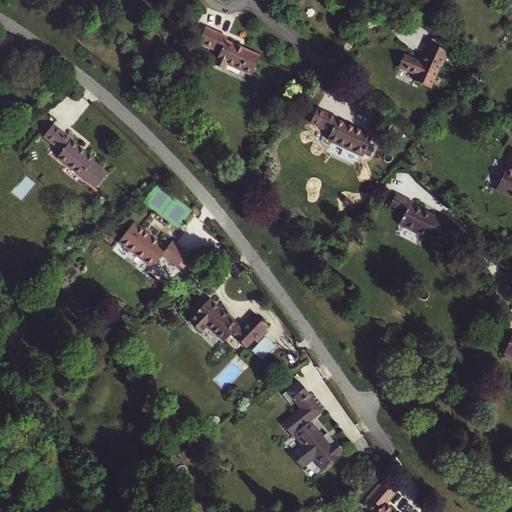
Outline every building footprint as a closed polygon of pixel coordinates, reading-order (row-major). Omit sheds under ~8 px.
[(228,38),(205,28),(198,43),(216,51),(215,54),(218,55),(214,65),(224,70),(226,64),(252,76),(260,58),(242,49),(226,42),(228,38)] [(422,63),(404,55),(398,67),(417,75),(414,81),(429,88),(439,66),(441,67),(448,52),(431,45),(422,63)] [(364,157),(373,137),(338,121),(339,119),(318,109),(311,124),(331,133),(328,140),(364,157)] [(97,189),(108,174),(93,163),(95,160),(71,142),(72,141),(53,126),(48,132),(44,138),(62,152),(57,160),(81,178),(82,178),(97,189)] [(511,152),(502,170),(505,171),(497,189),(511,196),(511,152)] [(434,243),(445,222),(412,205),(413,203),(396,194),(389,209),(404,216),(399,225),(434,243)] [(166,249),(133,223),(119,243),(152,269),(162,256),(177,268),(180,264),(182,266),(188,259),(186,257),(188,254),(171,242),(166,249)] [(227,318),(209,301),(203,308),(200,306),(193,313),(196,316),(189,323),(202,335),(208,328),(224,343),(232,334),(235,337),(235,338),(247,349),(268,326),(256,315),(242,331),(239,328),(239,327),(228,317),(227,318)] [(264,359),(277,346),(267,336),(254,348),(264,359)] [(286,390),(287,392),(300,383),(298,381),(286,390)] [(320,471),(343,454),(336,443),(330,448),(323,439),(311,423),(324,413),(300,383),(287,392),(294,401),(300,410),(281,424),(291,437),(293,436),(301,446),(291,453),(303,468),(312,461),(320,471)] [(294,401),(287,392),(283,395),(290,404),(294,401)] [(323,439),(330,448),(334,445),(327,435),(323,439)] [(303,468),(291,453),(289,455),(300,470),(303,468)] [(393,511),(384,504),(395,492),(383,482),(379,487),(377,485),(365,499),(367,500),(365,503),(375,511),(393,511)]
